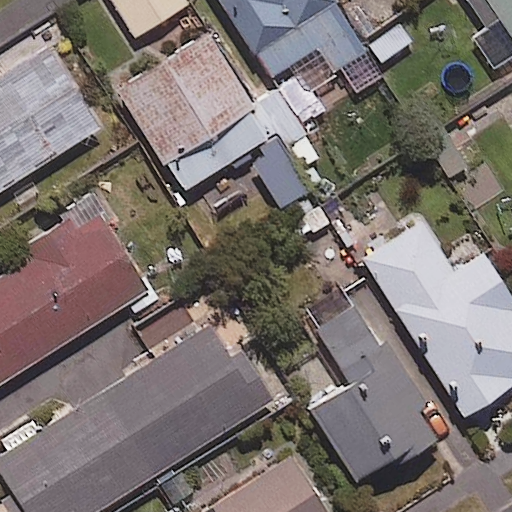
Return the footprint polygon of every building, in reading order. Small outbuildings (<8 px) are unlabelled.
[(186,2),(184,0),(110,0),(132,36),(186,2)] [(365,48),(334,0),(221,0),(269,75),(316,45),(331,69),(365,48)] [(511,0),(465,0),(483,26),(472,33),(497,69),(511,58),(511,0)] [(252,104),(204,30),(116,88),(182,189),(242,150),(278,206),(309,186),(297,168),(318,154),(292,115),(317,99),(300,73),(252,104)] [(47,44),(0,73),(0,187),(98,126),(47,44)] [(0,380),(146,286),(90,201),(23,244),(29,254),(0,273),(0,380)] [(420,217),(359,256),(461,414),(511,381),(511,298),(481,250),(453,268),(420,217)] [(379,344),(342,288),(301,315),(346,383),(309,408),(356,478),(439,423),(384,341),(379,344)] [(228,355),(208,324),(0,455),(0,479),(20,511),(91,511),(272,398),(241,347),(228,355)] [(325,511),(288,452),(194,511),(325,511)]
